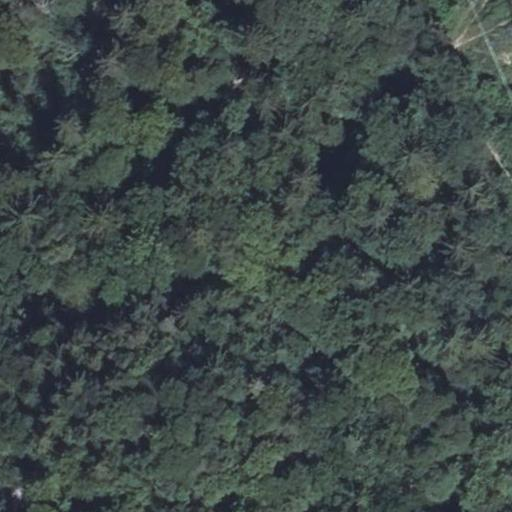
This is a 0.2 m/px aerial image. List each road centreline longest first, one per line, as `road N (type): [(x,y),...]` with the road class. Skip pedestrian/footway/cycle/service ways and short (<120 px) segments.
road 1 (unclassified): [(281,511),(302,486),(312,453),(309,424),(284,376),(250,344),(204,324),(155,311),(72,309)]
road 2 (track): [(0,208),(189,191),(255,170)]
road 3 (track): [(315,341),(258,306),(199,294),(72,309)]
road 4 (track): [(255,170),(427,51)]
road 5 (track): [(315,341),(399,442),(419,511)]
road 6 (track): [(258,306),(264,217),(255,170)]
